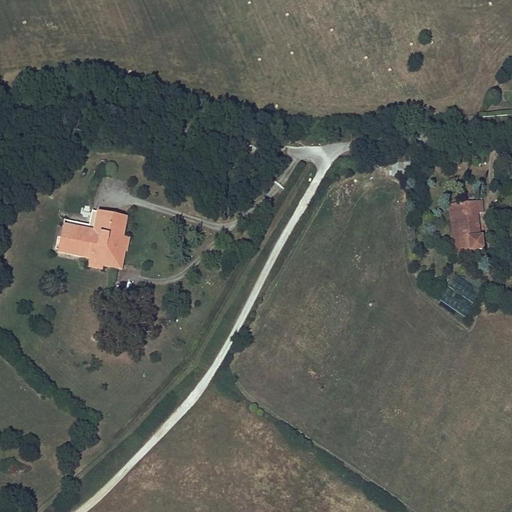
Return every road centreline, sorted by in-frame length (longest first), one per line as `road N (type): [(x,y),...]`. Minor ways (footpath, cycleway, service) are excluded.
road 1 (track): [(75,511),(208,374),(336,147)]
road 2 (unclassified): [(286,147),(511,136)]
